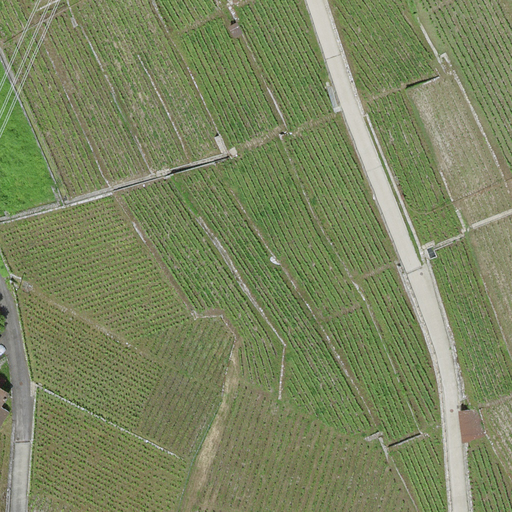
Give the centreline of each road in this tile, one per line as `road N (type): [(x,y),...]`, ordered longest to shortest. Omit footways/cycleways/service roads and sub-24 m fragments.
road 1 (unclassified): [(459,511),(444,356),(313,0)]
road 2 (unclassified): [(0,289),(19,374),(18,511)]
